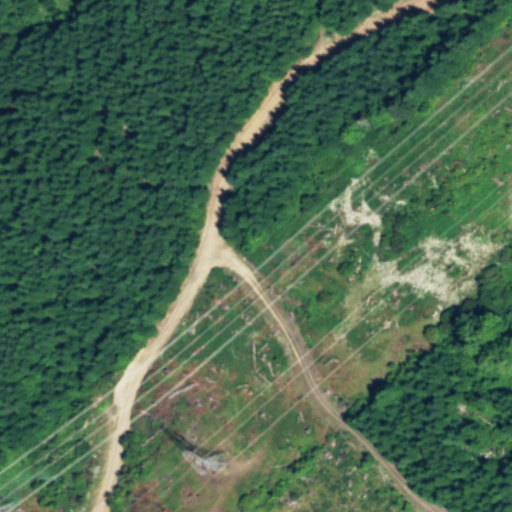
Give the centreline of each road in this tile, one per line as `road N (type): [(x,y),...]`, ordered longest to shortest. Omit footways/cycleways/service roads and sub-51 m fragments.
road 1 (track): [(97,511),(130,400),(205,252),(249,117),(386,17),(431,0)]
road 2 (track): [(401,511),(308,390),(248,279),(205,252)]
